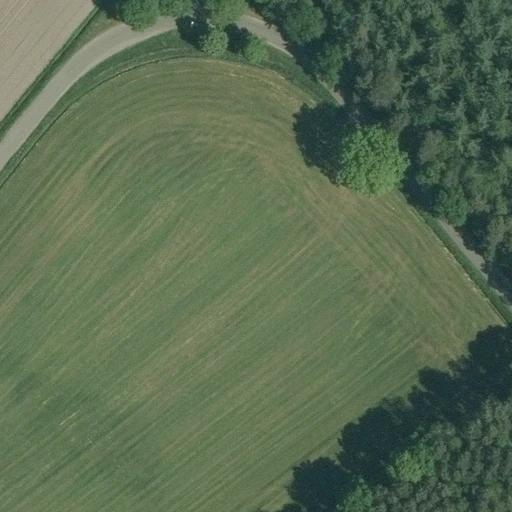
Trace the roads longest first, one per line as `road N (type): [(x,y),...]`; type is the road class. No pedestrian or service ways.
road 1 (unclassified): [(511,301),(307,60),(235,26),(197,21)]
road 2 (unclassified): [(0,160),(95,54),(158,26),(197,21)]
